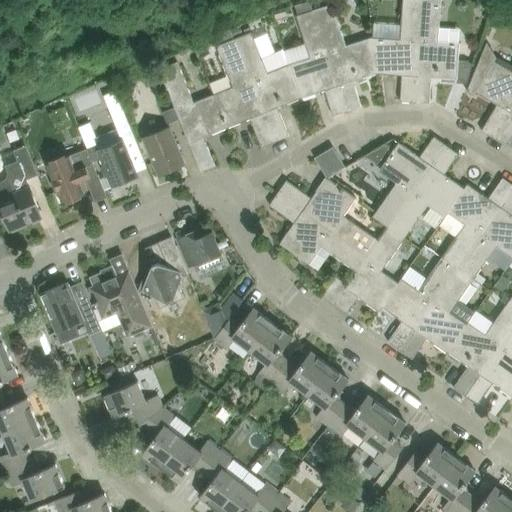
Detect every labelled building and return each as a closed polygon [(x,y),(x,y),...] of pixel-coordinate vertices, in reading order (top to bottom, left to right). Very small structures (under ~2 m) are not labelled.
[(309,0),(306,0),(295,4),(298,14),(313,9),(309,0)] [(402,0),(400,38),(372,36),(377,73),(402,75),(400,101),(415,102),(422,0),(402,0)] [(422,0),(415,102),(430,103),(432,77),(457,78),(459,42),(438,41),(439,27),(441,0),(422,0)] [(332,3),(314,9),(347,110),(361,106),(353,81),(377,73),(372,36),(346,45),(332,3)] [(291,63),(288,63),(301,98),(325,90),(333,115),(347,110),(314,9),(313,9),(298,14),(296,15),(309,56),(291,63)] [(240,26),(230,30),(234,38),(243,34),(240,26)] [(243,34),(234,38),(275,141),(289,135),(278,107),(301,98),(288,63),(283,50),(262,57),(251,31),(243,34)] [(232,86),(213,94),(227,127),(250,118),(261,147),(275,141),(234,38),(215,45),(232,86)] [(481,130),(494,138),(511,108),(511,70),(511,71),(495,61),(497,57),(483,44),(467,90),(474,95),(476,91),(497,104),(481,130)] [(227,127),(213,94),(193,102),(177,61),(159,68),(200,171),(215,165),(204,137),(227,127)] [(120,104),(109,108),(117,128),(128,123),(120,104)] [(174,107),(163,111),(168,124),(179,119),(174,107)] [(511,137),(511,108),(494,138),(507,146),(511,137)] [(96,145),(88,148),(90,155),(93,161),(101,157),(104,165),(102,166),(106,176),(109,175),(113,185),(137,175),(134,169),(146,164),(140,151),(132,133),(130,128),(128,123),(117,128),(93,137),(96,145)] [(169,127),(144,137),(149,151),(157,169),(158,174),(171,168),(184,163),(177,145),(169,127)] [(396,183),(373,216),(387,227),(388,227),(447,145),(446,145),(444,143),(434,136),(419,156),(399,142),(379,171),(396,183)] [(365,155),(377,164),(390,146),(386,143),(365,155)] [(3,181),(0,182),(0,207),(2,211),(9,230),(42,216),(34,198),(29,186),(26,179),(27,179),(38,175),(26,145),(14,150),(18,161),(6,166),(8,170),(8,173),(8,174),(8,177),(6,179),(3,181)] [(330,145),(312,156),(325,175),(342,164),(330,145)] [(447,145),(388,227),(404,238),(427,205),(445,217),(448,213),(465,188),(464,187),(444,174),(459,153),(447,145)] [(87,147),(47,164),(53,180),(50,181),(54,191),(57,189),(62,201),(85,192),(80,181),(86,179),(92,194),(105,189),(101,179),(100,178),(100,179),(98,174),(93,161),(90,155),(88,148),(87,147)] [(286,180),(278,192),(368,256),(379,241),(379,240),(378,240),(343,215),(356,197),(326,177),(312,198),(286,180)] [(445,217),(439,225),(456,236),(442,257),(458,268),(511,190),(511,184),(502,177),(488,198),(468,184),(465,188),(448,213),(445,217)] [(511,190),(458,268),(474,279),(496,247),(511,257),(511,190)] [(356,271),(368,256),(278,192),(269,205),(294,222),(280,243),(309,264),(321,247),(356,271)] [(368,256),(356,271),(347,284),(336,276),(322,295),(347,313),(358,297),(379,311),(402,278),(401,278),(398,282),(381,270),(404,238),(387,227),(379,240),(379,241),(368,256)] [(177,238),(189,267),(222,253),(212,231),(201,235),(198,229),(190,232),(188,228),(177,232),(179,237),(177,238)] [(153,264),(143,290),(155,295),(160,307),(184,297),(180,285),(183,276),(188,274),(172,236),(160,242),(168,261),(166,265),(159,262),(153,264)] [(387,341),(400,350),(458,268),(442,257),(418,290),(402,278),(379,311),(382,307),(402,321),(387,341)] [(113,264),(112,264),(105,267),(106,269),(89,276),(93,285),(89,286),(102,318),(117,312),(127,336),(153,326),(131,274),(119,278),(113,264)] [(427,337),(448,352),(469,322),(468,322),(467,323),(451,312),(474,279),(458,268),(400,350),(412,359),(427,337)] [(478,273),(474,279),(482,284),(486,279),(478,273)] [(502,275),(495,285),(503,291),(510,280),(502,275)] [(68,282),(40,293),(57,331),(61,343),(74,337),(78,331),(75,324),(83,320),(87,331),(89,334),(102,329),(89,300),(81,281),(70,286),(68,282)] [(453,387),(466,396),(511,329),(511,299),(510,298),(493,323),(476,310),(469,322),(448,352),(468,366),(453,387)] [(219,304),(204,310),(215,336),(227,320),(219,304)] [(234,338),(251,351),(273,322),(253,307),(240,325),(230,318),(214,339),(227,348),(234,338)] [(259,373),(271,383),(288,361),(278,354),(291,336),(273,322),(251,351),(266,363),(259,373)] [(493,383),(511,396),(511,329),(466,396),(478,404),(493,383)] [(0,356),(9,352),(0,330),(0,356)] [(292,382),(308,394),(330,365),(311,350),(297,368),(288,361),(271,383),(284,392),(292,382)] [(0,395),(3,395),(0,388),(0,381),(19,374),(9,352),(0,356),(0,395)] [(113,365),(101,370),(106,381),(118,376),(113,365)] [(127,365),(119,368),(123,376),(130,373),(127,365)] [(316,416),(329,426),(345,404),(335,397),(349,379),(330,365),(308,394),(324,406),(316,416)] [(79,370),(71,373),(76,385),(87,381),(83,372),(79,370)] [(134,408),(140,423),(162,406),(157,395),(145,400),(138,381),(104,394),(114,417),(134,408)] [(349,425),(365,437),(387,409),(368,394),(355,411),(345,404),(329,426),(342,436),(349,425)] [(0,425),(3,434),(38,419),(28,396),(7,405),(3,395),(0,395),(0,425)] [(143,453),(162,468),(184,439),(167,426),(175,416),(162,406),(140,423),(156,435),(143,453)] [(387,409),(365,437),(381,449),(373,460),(386,469),(402,448),(393,441),(406,423),(387,409)] [(0,456),(0,458),(6,472),(31,461),(26,449),(47,440),(38,419),(3,434),(11,452),(0,456)] [(194,464),(204,472),(220,450),(207,440),(200,451),(184,439),(162,468),(181,482),(194,464)] [(419,473),(435,486),(457,457),(438,442),(424,460),(415,452),(398,474),(411,484),(419,473)] [(200,497),(219,511),(241,482),(225,470),(233,460),(220,450),(204,472),(214,479),(200,497)] [(443,508),(448,511),(460,511),(472,496),(462,489),(476,471),(457,457),(435,486),(451,498),(443,508)] [(31,461),(6,472),(12,487),(24,482),(32,501),(65,486),(56,464),(36,472),(31,461)] [(248,511),(251,508),(257,511),(263,511),(277,494),(265,484),(257,494),(241,482),(219,511),(220,511),(248,511)] [(357,484),(350,493),(360,501),(367,492),(357,484)] [(505,511),(511,503),(511,498),(495,486),(482,503),(472,496),(460,511),(505,511)] [(69,511),(73,511),(113,511),(105,493),(84,501),(79,490),(55,500),(59,511),(69,511)] [(283,511),(290,503),(277,494),(263,511),(283,511)] [(349,495),(342,506),(349,511),(353,511),(360,503),(349,495)]
